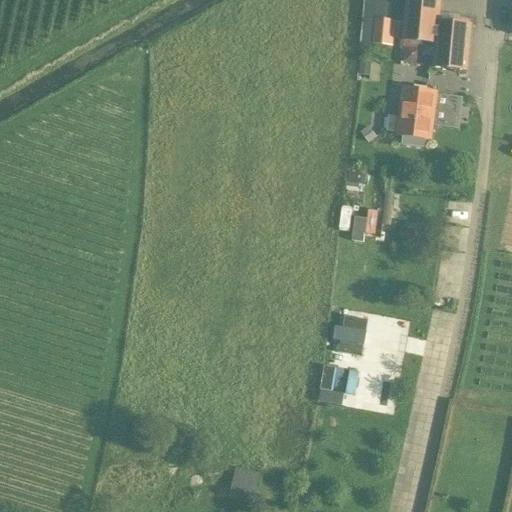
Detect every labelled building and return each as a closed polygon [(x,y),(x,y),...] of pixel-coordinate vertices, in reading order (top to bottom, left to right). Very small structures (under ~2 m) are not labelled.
[(472,25),(439,22),(441,0),(405,0),(403,22),(401,41),(401,42),(434,45),(431,69),(467,73),(472,25)] [(393,40),(395,21),(376,19),(373,43),(392,45),(393,40)] [(401,41),(403,22),(395,21),(393,40),(401,41)] [(370,63),(360,63),(359,75),(369,76),(369,73),(370,64),(370,63)] [(377,65),(370,64),(369,73),(369,76),(369,80),(379,81),(380,68),(377,65)] [(396,135),(402,136),(401,145),(424,147),(425,139),(431,140),(437,93),(402,89),(396,135)] [(370,127),(362,134),(369,142),(377,136),(370,127)] [(368,175),(348,173),(346,191),(361,193),(362,185),(367,185),(368,175)] [(393,194),(385,193),(381,224),(390,225),(393,194)] [(352,242),(363,243),(367,219),(355,217),(352,242)] [(416,235),(406,226),(399,233),(409,242),(416,235)] [(234,466),(229,495),(255,500),(260,471),(234,466)]
